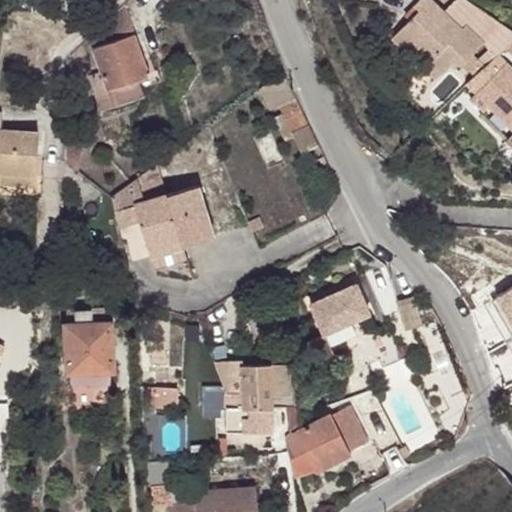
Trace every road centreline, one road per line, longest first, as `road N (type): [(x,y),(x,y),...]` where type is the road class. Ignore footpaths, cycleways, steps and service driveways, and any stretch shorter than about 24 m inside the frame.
road 1 (residential): [(492,436),(472,333),(369,225),(277,0)]
road 2 (residential): [(362,511),(492,436)]
